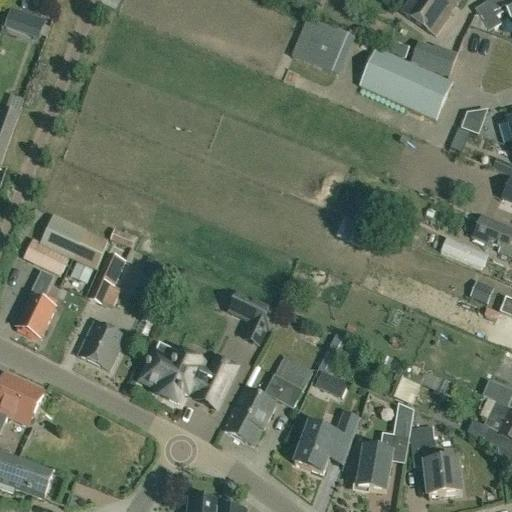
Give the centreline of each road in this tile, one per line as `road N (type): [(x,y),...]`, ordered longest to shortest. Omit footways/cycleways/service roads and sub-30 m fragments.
road 1 (residential): [(185,443),(0,352)]
road 2 (residential): [(286,511),(185,443)]
